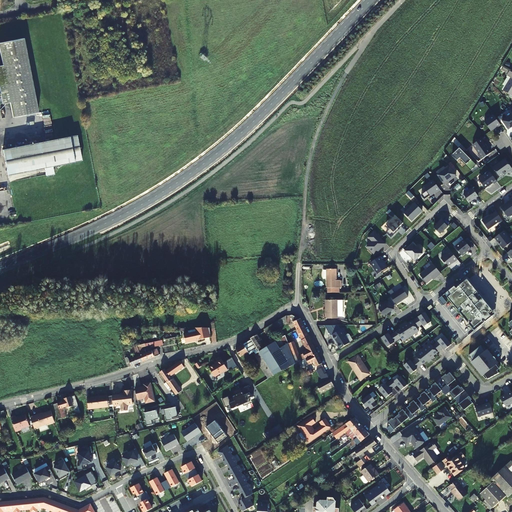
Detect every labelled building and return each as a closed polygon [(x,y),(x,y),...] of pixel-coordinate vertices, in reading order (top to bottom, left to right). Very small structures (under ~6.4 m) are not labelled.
[(41,113),(26,39),(0,44),(0,46),(4,66),(0,67),(0,82),(5,105),(12,104),(15,118),(41,113)] [(511,114),(502,121),(508,129),(511,126),(511,114)] [(500,125),(493,115),(484,122),(491,131),(496,127),(497,128),(500,125)] [(83,160),(78,135),(17,148),(22,173),(46,168),(47,175),(55,174),(53,166),(83,160)] [(479,154),(487,148),(481,139),(472,145),(479,154)] [(471,160),(459,148),(452,155),(457,161),(460,158),(466,164),(471,160)] [(491,153),(487,148),(479,154),(478,155),(481,160),(491,153)] [(493,168),(500,177),(506,173),(511,169),(511,168),(505,159),(493,168)] [(471,160),(466,164),(471,170),(476,165),(471,160)] [(449,167),(438,175),(444,184),(449,181),(448,180),(450,178),(451,179),(456,176),(449,167)] [(493,184),(497,182),(489,171),(486,174),(479,180),(485,189),(493,183),(493,184)] [(437,193),(440,190),(433,180),(424,187),(430,196),(436,192),(437,193)] [(469,203),(478,196),(472,188),(463,195),(469,203)] [(507,216),(511,212),(511,200),(511,202),(510,201),(506,203),(507,204),(501,208),(507,216)] [(404,213),(411,221),(416,217),(415,216),(416,215),(417,216),(422,211),(415,203),(404,213)] [(488,229),(502,220),(496,212),(489,216),(490,217),(487,218),(487,217),(482,221),(488,229)] [(391,238),(399,230),(398,228),(403,223),(395,215),(386,225),(390,229),(386,233),(391,238)] [(448,226),(442,220),(434,227),(440,234),(448,226)] [(382,246),(386,243),(374,231),(368,237),(372,242),(367,247),(375,255),(383,247),(382,246)] [(511,241),(504,231),(495,238),(503,248),(511,241)] [(467,251),(471,249),(464,240),(455,247),(462,255),(467,251)] [(405,252),(415,261),(422,254),(412,244),(405,252)] [(455,262),(458,260),(450,251),(441,259),(444,263),(446,263),(449,266),(454,262),(455,262)] [(383,263),(380,257),(370,263),(378,274),(387,268),(384,263),(383,263)] [(441,273),(433,264),(420,275),(427,283),(437,275),(438,276),(441,273)] [(335,268),(326,268),(327,287),(327,292),(337,292),(338,292),(338,287),(339,287),(339,279),(336,279),(335,268)] [(459,283),(448,291),(451,295),(447,297),(457,310),(461,307),(463,310),(460,313),(474,331),(484,323),(482,321),(485,319),(487,318),(488,317),(489,313),(492,311),(482,298),(479,301),(474,295),(477,292),(472,285),(472,286),(469,282),(466,282),(461,285),(459,283)] [(402,288),(390,296),(396,305),(408,297),(402,288)] [(442,296),(438,299),(444,305),(447,303),(442,296)] [(326,318),(337,318),(342,318),(342,300),(337,300),(326,300),(326,318)] [(383,316),(394,309),(389,302),(378,308),(383,316)] [(415,319),(420,326),(423,324),(424,326),(431,322),(425,312),(415,319)] [(292,315),(290,315),(302,340),(308,337),(299,319),(292,315)] [(286,323),(286,316),(263,330),(266,335),(286,323)] [(403,324),(411,336),(419,331),(417,328),(420,326),(415,319),(408,323),(406,321),(403,324)] [(393,333),(398,340),(401,338),(403,341),(411,336),(403,324),(399,326),(400,328),(396,331),(393,333)] [(210,336),(210,326),(195,326),(196,330),(189,332),(188,331),(184,332),(186,341),(210,336)] [(341,348),(350,342),(341,328),(331,335),(335,341),(336,341),(341,348)] [(388,333),(381,337),(388,347),(398,340),(393,333),(389,335),(388,333)] [(259,352),(266,348),(257,335),(250,339),(259,352)] [(275,342),(266,348),(268,351),(277,345),(287,340),(285,335),(275,341),(275,342)] [(444,336),(438,341),(445,350),(451,345),(444,336)] [(293,342),(288,344),(296,363),(297,363),(301,361),(317,353),(308,337),(302,340),(307,350),(302,353),(303,354),(299,356),(293,342)] [(137,346),(143,361),(160,354),(157,349),(146,353),(145,349),(143,350),(142,347),(150,345),(151,347),(163,345),(162,339),(145,343),(137,346)] [(254,355),(259,352),(250,339),(247,341),(247,342),(236,349),(240,357),(245,355),(246,357),(253,353),(254,355)] [(422,349),(432,360),(435,358),(434,356),(438,352),(430,343),(422,349)] [(270,377),(273,375),(276,374),(296,363),(288,344),(280,349),(277,345),(268,351),(266,348),(259,352),(260,354),(255,357),(258,362),(258,363),(268,379),(270,377)] [(143,361),(137,346),(133,348),(137,356),(129,359),(127,356),(125,358),(128,367),(143,361)] [(481,346),(469,355),(473,361),(472,362),(483,375),(484,374),(488,379),(499,373),(497,370),(500,368),(496,365),(498,363),(495,360),(496,359),(494,356),(491,352),(492,351),(489,348),(485,351),(481,346)] [(432,360),(422,349),(415,355),(423,364),(427,361),(429,363),(432,360)] [(301,361),(297,363),(298,365),(300,365),(300,366),(303,365),(303,367),(314,361),(316,366),(322,363),(317,353),(301,361)] [(369,374),(357,356),(348,361),(353,368),(361,380),(369,374)] [(404,365),(411,374),(417,369),(410,360),(404,365)] [(184,367),(180,361),(166,371),(165,370),(160,373),(175,395),(181,391),(173,379),(172,380),(170,377),(184,367)] [(216,379),(229,372),(223,362),(218,365),(210,370),(216,379)] [(316,371),(319,378),(326,374),(323,367),(316,371)] [(448,385),(455,379),(450,372),(447,375),(446,374),(441,378),(447,385),(444,387),(449,393),(449,392),(452,390),(448,385)] [(326,374),(319,378),(322,384),(317,386),(320,392),(333,385),(330,379),(329,380),(326,374)] [(389,382),(394,388),(397,385),(401,390),(408,385),(400,376),(394,381),(393,379),(389,382)] [(391,391),(394,388),(389,382),(386,384),(385,384),(379,389),(386,398),(392,392),(391,391)] [(446,395),(449,393),(444,387),(441,389),(435,382),(431,386),(432,387),(429,390),(434,397),(442,391),(446,395)] [(144,387),(135,389),(137,400),(145,398),(146,403),(154,401),(150,383),(144,385),(144,387)] [(449,392),(457,401),(463,396),(460,394),(464,390),(462,387),(460,388),(458,385),(452,390),(449,392)] [(228,397),(222,400),(225,408),(230,406),(231,410),(243,404),(244,406),(250,403),(248,399),(253,397),(248,386),(240,389),(242,393),(236,395),(236,397),(229,400),(228,397)] [(112,395),(113,407),(121,406),(121,411),(128,410),(127,405),(133,404),(131,390),(123,391),(124,394),(112,395)] [(436,399),(434,397),(432,394),(429,396),(425,391),(420,395),(421,396),(418,399),(421,403),(423,406),(431,399),(433,402),(436,399)] [(511,403),(511,393),(511,391),(507,393),(500,397),(506,407),(511,403)] [(370,394),(361,401),(366,407),(368,406),(371,410),(377,405),(374,401),(375,400),(370,394)] [(80,412),(75,396),(64,399),(65,401),(54,405),(59,420),(66,417),(63,408),(72,405),(75,414),(80,412)] [(88,409),(88,410),(109,408),(107,396),(98,397),(97,398),(96,398),(95,398),(87,399),(88,403),(88,409)] [(457,401),(464,410),(473,403),(471,400),(472,399),(469,396),(465,399),(463,396),(457,401)] [(426,408),(423,406),(421,403),(418,405),(414,400),(409,404),(410,405),(407,408),(410,411),(412,415),(420,408),(422,411),(426,408)] [(493,412),(490,403),(475,407),(478,417),(493,412)] [(176,407),(164,409),(167,421),(178,418),(176,407)] [(437,417),(434,419),(439,426),(452,417),(445,407),(438,412),(440,415),(439,415),(439,416),(438,417),(437,417)] [(414,417),(412,415),(410,411),(406,414),(403,409),(398,413),(399,414),(396,417),(402,424),(409,417),(411,419),(414,417)] [(158,419),(157,410),(144,413),(147,426),(154,424),(153,420),(158,419)] [(54,422),(50,412),(37,416),(36,415),(29,418),(33,429),(54,422)] [(15,417),(11,418),(15,432),(21,430),(20,429),(29,427),(26,416),(16,419),(15,417)] [(315,422),(312,416),(301,423),(302,426),(299,427),(302,431),(298,434),(303,440),(306,438),(309,442),(331,427),(325,418),(320,422),(322,425),(314,430),(311,425),(315,422)] [(402,424),(396,417),(393,419),(392,418),(388,422),(390,425),(387,428),(391,433),(395,430),(394,430),(402,424)] [(343,429),(346,432),(358,422),(355,418),(336,431),(338,432),(343,429)] [(291,426),(286,419),(279,424),(283,431),(291,426)] [(349,436),(362,426),(358,422),(346,432),(349,436)] [(201,432),(195,423),(181,433),(187,442),(201,432)] [(283,431),(279,424),(267,433),(271,439),(283,431)] [(362,426),(349,436),(353,440),(365,431),(362,426)] [(411,441),(416,449),(425,442),(415,428),(402,437),(407,444),(411,441)] [(365,431),(353,440),(357,445),(369,435),(365,431)] [(166,451),(170,449),(170,448),(172,447),(172,448),(179,444),(174,434),(161,441),(166,451)] [(337,445),(342,442),(347,438),(345,435),(335,442),(337,445)] [(373,439),(355,452),(357,455),(362,461),(364,464),(367,462),(362,457),(365,455),(363,453),(377,444),(373,439)] [(357,449),(351,442),(346,446),(352,453),(357,449)] [(423,457),(429,465),(439,459),(433,450),(437,447),(433,442),(413,456),(417,461),(423,457)] [(152,445),(143,450),(147,458),(157,453),(152,445)] [(231,454),(227,446),(218,453),(220,457),(222,456),(225,460),(232,457),(231,454)] [(91,447),(77,450),(81,464),(92,462),(91,456),(89,456),(89,453),(92,453),(91,447)] [(122,458),(127,466),(130,464),(138,460),(133,452),(122,458)] [(448,456),(433,468),(437,474),(445,469),(443,466),(446,464),(455,476),(465,468),(460,461),(465,457),(461,452),(451,460),(448,456)] [(237,462),(234,456),(232,457),(225,460),(223,462),(225,466),(227,465),(230,470),(238,466),(236,463),(237,462)] [(59,465),(54,468),(60,479),(68,475),(67,474),(70,472),(63,459),(57,462),(59,465)] [(110,475),(116,472),(117,472),(120,470),(116,462),(106,467),(110,475)] [(195,468),(191,462),(181,467),(192,486),(202,481),(198,474),(195,468)] [(374,471),(370,465),(361,471),(369,482),(379,475),(375,470),(374,471)] [(48,475),(52,473),(48,466),(34,474),(39,483),(50,477),(48,475)] [(242,472),(239,466),(238,466),(230,470),(228,471),(230,476),(233,474),(235,479),(243,475),(242,472)] [(511,473),(509,470),(505,466),(491,479),(493,482),(506,495),(508,497),(511,493),(511,473)] [(31,477),(26,467),(12,475),(17,485),(31,477)] [(0,470),(0,483),(9,478),(4,468),(0,470)] [(157,477),(149,481),(157,495),(179,483),(171,469),(164,473),(167,479),(160,483),(157,477)] [(97,483),(91,471),(86,474),(86,476),(75,482),(80,491),(87,487),(88,486),(88,487),(93,484),(93,485),(97,483)] [(247,481),(244,475),(243,475),(235,479),(233,480),(235,485),(238,484),(240,488),(248,485),(246,482),(247,481)] [(467,494),(456,481),(449,486),(451,490),(458,500),(467,494)] [(506,495),(493,482),(481,494),(494,507),(506,495)] [(143,492),(138,483),(130,488),(134,495),(137,493),(144,505),(141,507),(143,511),(147,511),(153,509),(147,499),(150,498),(146,491),(143,492)] [(386,495),(390,492),(384,483),(378,487),(377,486),(374,488),(380,497),(385,493),(386,495)] [(252,490),(249,484),(248,485),(240,488),(238,490),(241,494),(243,493),(245,498),(251,495),(253,494),(251,491),(252,490)] [(380,497),(374,488),(368,492),(369,494),(365,496),(372,506),(376,503),(375,501),(380,497)] [(477,498),(473,494),(469,498),(473,502),(477,498)] [(251,495),(245,498),(240,501),(242,506),(240,507),(243,511),(253,506),(250,500),(253,499),(251,495)] [(372,506),(365,496),(363,498),(362,497),(359,499),(365,507),(367,509),(372,506)] [(320,507),(319,511),(321,511),(320,511),(339,511),(339,508),(335,508),(336,501),(333,498),(328,497),(328,501),(320,500),(318,501),(318,506),(320,506),(320,507)] [(0,511),(3,511),(4,511),(15,510),(14,511),(20,511),(20,510),(31,509),(31,511),(34,511),(36,511),(36,508),(44,508),(55,511),(94,511),(90,504),(79,510),(44,498),(0,502),(0,511)] [(365,507),(359,499),(355,502),(356,503),(351,507),(354,511),(360,511),(365,507)] [(270,511),(271,510),(268,510),(269,504),(262,504),(262,503),(258,502),(257,511),(270,511)] [(408,507),(405,502),(395,510),(396,511),(410,511),(407,507),(408,507)]
